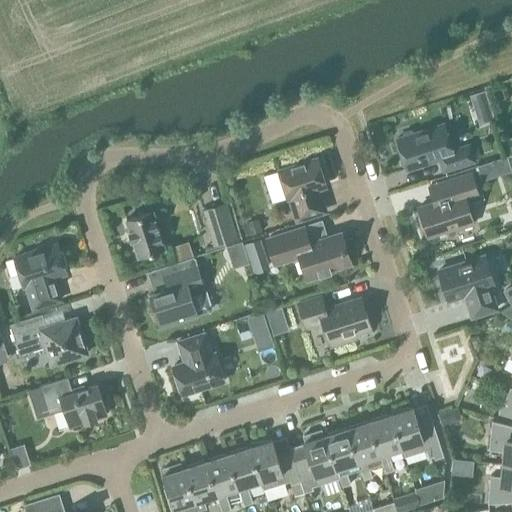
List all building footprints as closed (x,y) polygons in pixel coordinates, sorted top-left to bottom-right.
[(495,119),(485,90),(470,95),(479,124),(495,119)] [(404,133),(403,137),(397,139),(407,169),(440,159),(444,170),(475,160),(470,145),(453,151),(444,124),(414,133),(411,131),(404,133)] [(317,158),(279,170),(288,197),(291,197),(293,204),(298,220),(325,211),(318,188),(326,185),(317,158)] [(439,184),(444,199),(419,207),(421,213),(419,217),(423,228),(426,230),(428,236),(452,229),(452,231),(474,224),(466,200),(479,196),(472,173),(439,184)] [(240,239),(228,202),(203,210),(215,247),(240,239)] [(153,211),(127,219),(139,257),(165,249),(153,211)] [(309,244),(304,227),(268,239),(275,263),(300,255),(304,267),(310,265),(313,277),(334,271),(333,268),(350,262),(341,234),(309,244)] [(249,257),(265,252),(260,238),(244,244),(249,257)] [(24,267),(23,269),(19,271),(24,287),(26,286),(33,308),(61,300),(56,283),(54,284),(52,278),(66,274),(57,244),(21,255),(24,267)] [(485,256),(439,270),(449,300),(468,294),(470,302),(468,303),(472,317),(497,309),(490,287),(494,285),(485,256)] [(163,274),(168,288),(150,294),(161,326),(197,314),(190,292),(204,288),(196,264),(163,274)] [(85,295),(66,300),(70,314),(89,309),(85,295)] [(326,309),(322,295),(298,303),(306,327),(318,323),(324,326),(330,347),(357,339),(354,332),(371,327),(362,298),(326,309)] [(263,312),(247,317),(251,330),(267,325),(263,312)] [(46,327),(42,314),(10,324),(19,355),(46,346),(52,365),(87,353),(76,318),(46,327)] [(446,357),(451,375),(467,370),(453,322),(443,325),(444,330),(430,335),(437,360),(446,357)] [(184,355),(186,362),(174,366),(183,394),(224,381),(215,353),(211,354),(205,333),(178,341),(183,356),(184,355)] [(41,392),(30,395),(37,418),(48,414),(64,409),(70,427),(107,415),(97,384),(73,392),(68,377),(39,386),(41,392)] [(511,388),(510,387),(498,413),(511,417),(511,388)] [(402,448),(404,457),(427,450),(429,458),(443,453),(433,422),(419,426),(413,407),(410,408),(410,407),(393,409),(392,409),(391,409),(393,414),(391,414),(402,448)] [(372,421),(369,421),(383,464),(385,470),(393,467),(389,452),(402,448),(391,414),(381,418),(380,415),(372,418),(371,418),(372,421)] [(350,428),(348,428),(360,467),(363,476),(371,474),(370,468),(383,464),(369,421),(359,425),(359,422),(350,425),(349,425),(350,428)] [(504,464),(511,464),(511,426),(492,421),(489,450),(505,451),(504,464)] [(328,435),(326,435),(339,478),(341,483),(350,481),(347,471),(360,467),(348,428),(338,431),(337,429),(329,432),(327,432),(328,435)] [(295,465),(299,478),(303,489),(339,478),(326,435),(324,436),(323,431),(321,432),(305,437),(306,439),(306,441),(303,442),(309,461),(295,465)] [(14,439),(0,443),(0,449),(7,469),(23,463),(14,439)] [(251,446),(249,446),(260,480),(263,489),(299,478),(295,465),(292,454),(278,458),(272,439),(269,440),(268,439),(251,441),(250,441),(251,446)] [(230,453),(228,453),(238,487),(243,502),(252,499),(247,484),(260,480),(249,446),(239,450),(239,447),(231,450),(229,450),(230,453)] [(208,459),(206,460),(217,494),(221,509),(230,506),(225,491),(238,487),(228,453),(218,456),(217,454),(209,457),(207,457),(208,459)] [(187,466),(184,467),(195,501),(198,510),(206,507),(203,498),(217,494),(206,460),(196,463),(195,461),(187,464),(187,463),(186,464),(187,466)] [(195,501),(184,467),(182,468),(181,462),(163,468),(165,473),(162,474),(169,497),(166,498),(170,511),(191,511),(198,510),(195,501)] [(511,464),(504,464),(502,476),(491,475),(488,504),(511,502),(511,464)] [(415,491),(395,497),(396,502),(397,503),(399,511),(420,505),(420,504),(415,491)] [(58,511),(54,496),(24,505),(25,506),(33,504),(35,511),(58,511)] [(398,511),(399,511),(397,503),(396,502),(375,509),(375,511),(398,511)]
